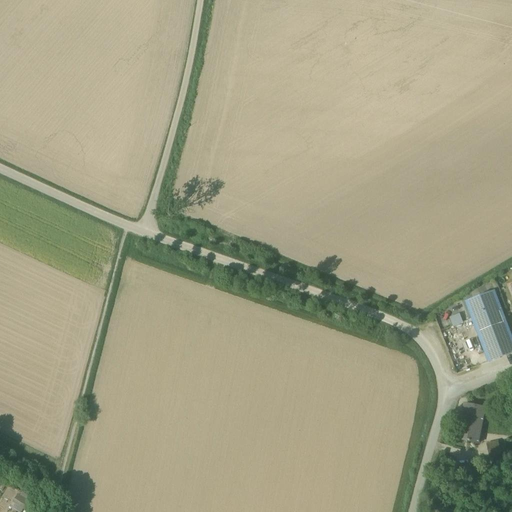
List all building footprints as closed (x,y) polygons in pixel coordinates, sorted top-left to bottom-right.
[(494,292),(466,302),(477,330),(485,327),(482,320),(496,314),(499,322),(505,320),(494,292)] [(449,307),(444,312),(448,317),(453,311),(449,307)] [(459,313),(449,317),(452,326),(462,322),(459,313)] [(511,353),(511,338),(505,320),(499,322),(496,314),(482,320),(485,327),(477,330),(489,362),(511,353)] [(480,366),(463,322),(441,331),(457,374),(480,366)] [(485,408),(465,404),(458,440),(478,444),(485,408)] [(498,442),(487,444),(491,458),(501,456),(498,442)] [(19,511),(21,511),(29,496),(18,490),(9,507),(19,511)]
